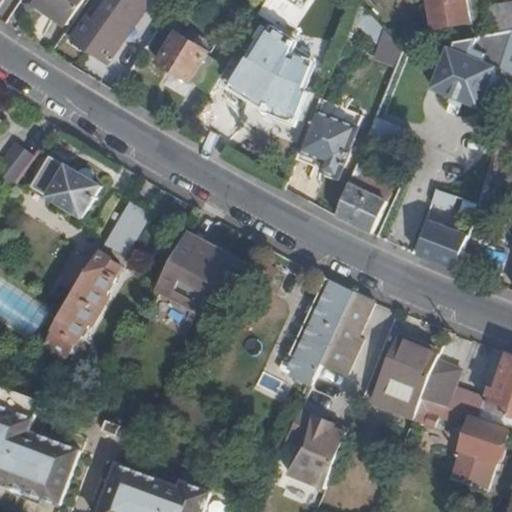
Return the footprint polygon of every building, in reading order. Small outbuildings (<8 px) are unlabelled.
[(35,0),(34,1),(68,24),(83,0),(35,0)] [(141,6),(144,0),(106,0),(94,20),(92,18),(79,38),(91,46),(88,49),(89,55),(93,58),(97,56),(100,51),(114,60),(125,42),(122,39),(144,8),(141,6)] [(432,0),(438,27),(473,22),(469,0),(432,0)] [(511,4),(492,8),(497,36),(511,33),(511,4)] [(163,30),(172,16),(163,10),(154,24),(163,30)] [(378,36),(385,20),(364,12),(357,28),(378,36)] [(298,54),(301,43),(274,32),(260,55),(262,57),(257,65),(250,61),(233,88),(255,102),(259,95),(271,102),(268,110),(272,112),(275,109),(301,118),(311,91),(308,89),(320,63),(298,54)] [(377,59),(400,67),(406,51),(388,32),(377,59)] [(511,33),(497,36),(457,42),(453,52),(500,69),(504,70),(511,48),(511,33)] [(195,82),(212,93),(227,68),(211,58),(213,54),(182,34),(163,65),(193,84),(195,82)] [(322,56),(301,43),(298,54),(320,63),(322,56)] [(500,69),(453,52),(439,90),(483,108),(490,91),(497,76),(500,69)] [(125,63),(110,87),(121,94),(137,70),(125,63)] [(497,76),(490,91),(496,93),(501,78),(497,76)] [(255,102),(233,88),(230,94),(265,115),(268,110),(271,102),(259,95),(255,102)] [(297,126),(301,118),(275,109),(272,112),(268,110),(265,115),(264,118),(297,126)] [(320,112),(303,153),(328,163),(324,173),(342,180),(362,129),(320,112)] [(500,153),(511,157),(511,115),(511,120),(500,153)] [(370,177),(386,137),(375,131),(341,217),(376,235),(390,201),(389,200),(393,187),(370,177)] [(0,165),(0,177),(10,185),(33,156),(17,143),(0,165)] [(511,183),(511,157),(500,153),(492,177),(511,183)] [(33,186),(83,218),(101,187),(52,156),(33,186)] [(445,188),(440,199),(460,207),(464,196),(445,188)] [(156,202),(139,191),(108,243),(126,254),(156,202)] [(422,256),(461,270),(472,235),(436,221),(422,256)] [(217,320),(244,271),(226,261),(228,256),(208,245),(204,250),(188,240),(160,290),(217,320)] [(68,311),(48,344),(73,359),(79,359),(85,346),(81,341),(122,267),(102,254),(96,263),(80,291),(68,311)] [(80,291),(96,263),(83,256),(66,284),(80,291)] [(324,364),(328,356),(358,293),(326,277),(316,300),(310,312),(290,353),(287,351),(279,368),(314,385),(324,364)] [(328,356),(324,364),(350,375),(366,338),(365,337),(380,303),(358,293),(328,356)] [(310,312),(316,300),(312,299),(306,311),(310,312)] [(440,361),(442,356),(428,351),(420,347),(403,340),(379,400),(419,415),(425,398),(440,361)] [(431,345),(422,341),(420,347),(428,351),(431,345)] [(511,355),(511,356),(501,389),(495,387),(492,396),(489,395),(482,417),(511,426),(511,355)] [(450,406),(458,385),(464,371),(440,361),(425,398),(450,406)] [(46,496),(65,503),(76,475),(86,448),(32,428),(43,398),(2,383),(0,389),(0,479),(11,483),(46,496)] [(464,411),(482,417),(489,395),(458,385),(450,406),(464,411)] [(193,399),(178,391),(166,414),(180,422),(193,399)] [(425,398),(419,415),(417,419),(437,425),(442,414),(461,421),(464,411),(450,406),(425,398)] [(219,414),(193,399),(180,422),(207,436),(219,414)] [(318,417),(302,411),(288,440),(305,447),(318,417)] [(342,427),(318,417),(305,447),(294,474),(329,489),(334,476),(351,434),(341,430),(342,427)] [(492,488),(511,428),(475,417),(455,477),(492,488)] [(105,430),(119,434),(124,423),(109,418),(105,430)] [(102,511),(205,511),(214,490),(208,488),(193,482),(185,480),(183,484),(122,461),(102,511)] [(195,476),(193,482),(208,488),(210,481),(195,476)] [(46,496),(11,483),(10,489),(44,501),(46,496)]
